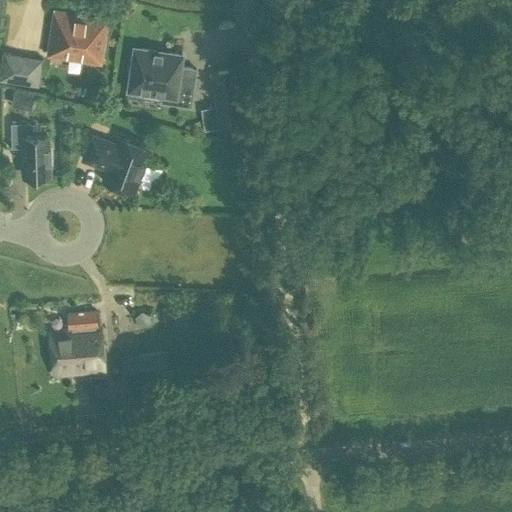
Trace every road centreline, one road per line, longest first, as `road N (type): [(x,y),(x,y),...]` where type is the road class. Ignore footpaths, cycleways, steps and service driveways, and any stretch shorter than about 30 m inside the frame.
road 1 (tertiary): [(0,482),(511,444)]
road 2 (track): [(305,457),(241,0)]
road 3 (residential): [(36,229),(63,208),(86,221),(89,240),(83,254),(61,263),(36,243)]
